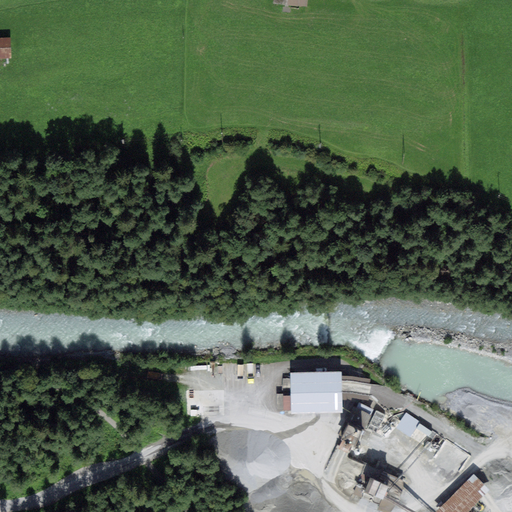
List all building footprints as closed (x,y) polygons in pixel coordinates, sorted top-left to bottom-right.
[(0,53),(9,53),(8,37),(0,37),(0,53)] [(292,372),(293,394),(277,394),(278,409),(340,408),(339,371),(292,372)] [(283,377),(282,388),(291,389),(292,378),(283,377)] [(354,408),(341,434),(357,442),(363,428),(361,427),(367,415),(354,408)] [(418,424),(431,432),(435,425),(408,408),(399,423),(414,432),(418,424)] [(412,437),(429,443),(433,432),(416,426),(412,437)] [(427,467),(413,473),(418,483),(432,477),(431,475),(437,466),(431,462),(427,467)] [(369,476),(361,496),(379,504),(387,483),(378,479),(382,470),(364,463),(361,472),(369,476)] [(476,476),(451,501),(460,511),(470,501),(468,499),(483,483),(476,476)]
